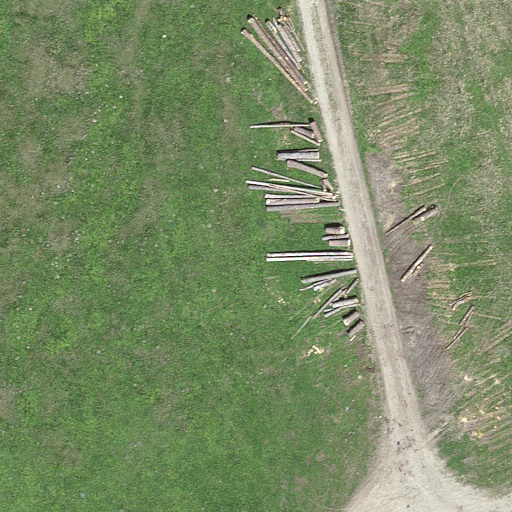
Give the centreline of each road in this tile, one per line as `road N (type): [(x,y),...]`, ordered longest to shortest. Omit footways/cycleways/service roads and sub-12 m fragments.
road 1 (track): [(411,485),(302,0)]
road 2 (track): [(511,481),(482,489),(411,485),(367,511)]
